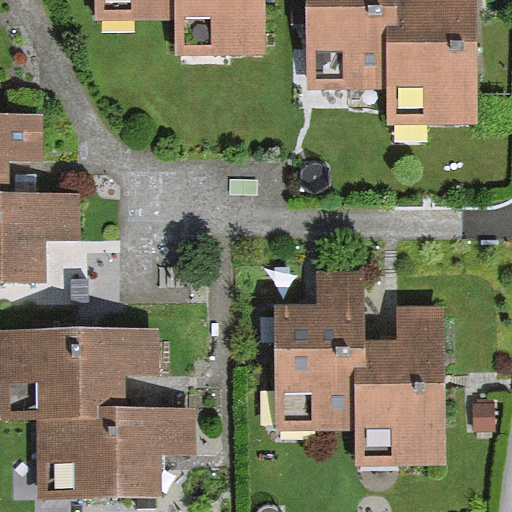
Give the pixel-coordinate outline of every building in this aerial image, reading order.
[(102,0),(103,15),(179,13),(179,0),(102,0)] [(179,0),(179,13),(180,47),(259,46),(258,0),(179,0)] [(312,0),(315,81),(390,79),(389,32),(394,32),(393,5),(393,0),(312,0)] [(393,5),(394,32),(389,32),(390,79),(391,119),(473,117),(469,0),(436,0),(437,3),(393,5)] [(0,121),(0,193),(8,194),(9,154),(34,155),(35,122),(0,121)] [(0,275),(40,277),(41,231),(75,232),(76,196),(8,194),(0,193),(0,275)] [(279,315),(282,427),(360,425),(358,374),(365,374),(364,348),(362,279),(321,280),(322,314),(279,315)] [(364,348),(365,374),(358,374),(360,425),(361,460),(439,458),(435,314),(405,314),(406,347),(364,348)] [(9,335),(8,417),(45,418),(87,418),(87,407),(121,407),(122,369),(151,370),(151,336),(9,335)] [(87,418),(45,418),(44,489),(157,490),(158,448),(191,449),(191,408),(121,407),(87,407),(87,418)]
